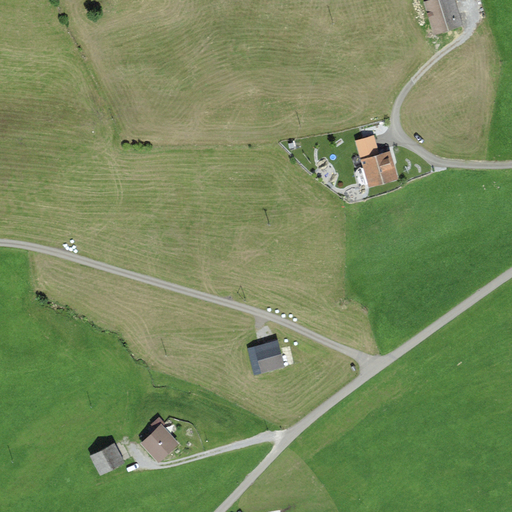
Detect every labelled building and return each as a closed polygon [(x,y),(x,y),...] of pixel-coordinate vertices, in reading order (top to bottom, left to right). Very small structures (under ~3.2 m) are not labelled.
[(453,0),(432,0),(424,3),(435,38),(463,28),(453,0)] [(390,153),(359,161),(367,190),(397,182),(390,153)] [(276,340),(254,346),(261,371),(283,365),(276,340)] [(162,430),(143,446),(159,465),(178,449),(162,430)] [(116,447),(91,458),(100,477),(125,466),(116,447)]
